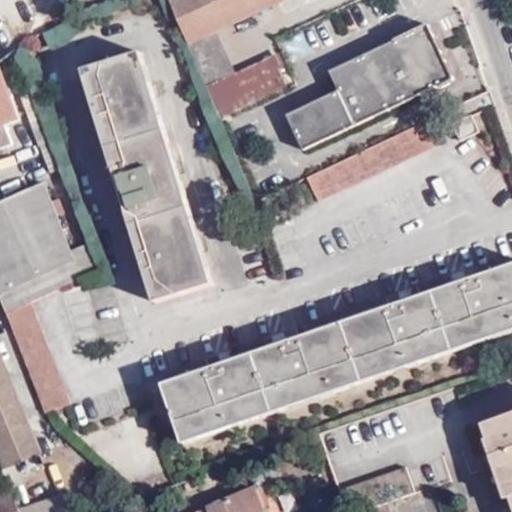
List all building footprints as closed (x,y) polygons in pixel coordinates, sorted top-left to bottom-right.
[(170,0),(189,42),(217,30),(281,0),(170,0)] [(351,69),(434,30),(430,20),(330,68),(339,88),(356,80),(351,69)] [(236,72),(217,30),(189,42),(207,85),(236,72)] [(455,75),(434,30),(351,69),(356,80),(339,88),(287,113),(304,148),(455,75)] [(155,302),(214,284),(172,147),(142,52),(84,71),(155,302)] [(220,117),(286,86),(277,66),(283,64),(278,52),(236,72),(207,85),(220,117)] [(0,66),(0,148),(13,144),(7,123),(20,118),(0,66)] [(479,131),(471,114),(452,123),(459,141),(479,131)] [(436,145),(425,120),(306,176),(319,202),(436,145)] [(100,269),(90,242),(70,249),(44,182),(0,202),(0,296),(6,312),(32,300),(100,269)] [(511,330),(511,264),(165,384),(185,442),(277,411),(511,330)] [(70,403),(32,300),(6,312),(45,414),(70,403)] [(0,469),(39,454),(0,355),(0,469)] [(511,414),(494,421),(499,434),(488,438),(485,439),(502,486),(511,482),(511,414)] [(499,434),(494,421),(483,424),(488,438),(499,434)] [(435,485),(437,485),(444,482),(435,459),(426,462),(435,485)] [(424,489),(435,485),(426,462),(415,465),(424,489)] [(413,493),(424,489),(415,465),(405,469),(413,493)] [(399,497),(413,493),(405,469),(404,466),(390,471),(399,497)] [(377,475),(386,502),(399,497),(390,471),(377,475)] [(365,480),(373,507),(386,502),(377,475),(365,480)] [(351,485),(360,511),(373,507),(365,480),(351,485)] [(511,482),(502,486),(507,499),(511,498),(511,482)] [(351,485),(337,490),(344,511),(356,511),(360,511),(351,485)] [(265,511),(255,487),(194,511),(265,511)] [(0,493),(0,511),(14,511),(16,511),(15,510),(8,491),(0,493)] [(16,511),(73,511),(66,493),(15,510),(16,511)]
